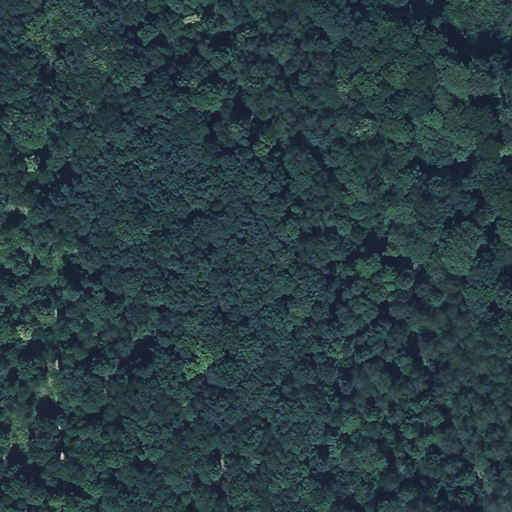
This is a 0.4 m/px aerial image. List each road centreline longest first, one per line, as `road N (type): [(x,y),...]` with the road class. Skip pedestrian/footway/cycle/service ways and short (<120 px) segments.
road 1 (track): [(511,371),(461,244),(326,0)]
road 2 (track): [(63,511),(53,299),(0,219)]
road 3 (track): [(511,159),(476,119),(413,0)]
